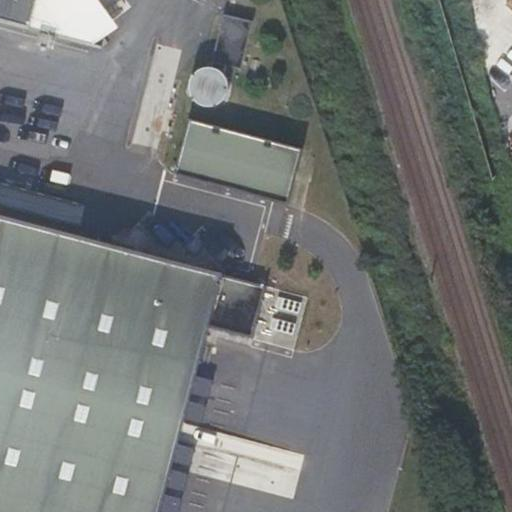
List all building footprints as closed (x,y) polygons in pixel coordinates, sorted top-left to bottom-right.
[(0,0),(0,21),(32,30),(38,0),(0,0)] [(77,42),(87,45),(114,27),(96,0),(38,0),(32,30),(44,34),(77,42)] [(222,16),(209,69),(216,71),(220,74),(222,76),(225,67),(240,70),(251,23),(222,16)] [(0,22),(32,31),(32,30),(0,21),(0,22)] [(86,46),(87,45),(77,42),(44,34),(32,30),(32,31),(86,46)] [(216,71),(209,69),(202,70),(196,73),(192,77),(189,83),(188,86),(188,91),(189,96),(193,102),(198,106),(204,108),(211,108),(217,106),(221,104),(223,101),(226,95),(227,87),(226,81),(222,76),(216,71)] [(173,174),(287,207),(303,151),(189,119),(173,174)] [(0,511),(159,511),(208,328),(251,340),(265,287),(0,216),(0,511)]
